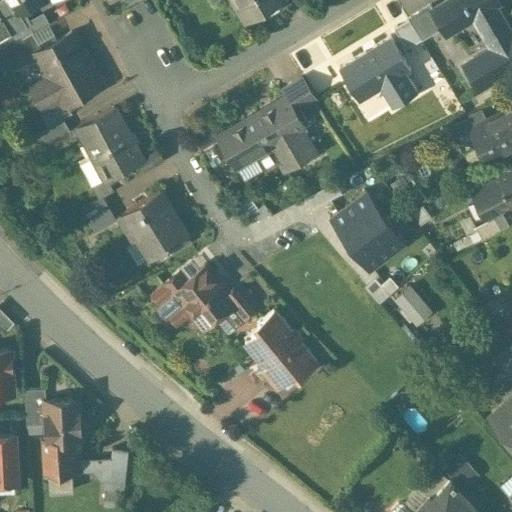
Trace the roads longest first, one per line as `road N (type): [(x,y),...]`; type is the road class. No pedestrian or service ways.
road 1 (secondary): [(0,262),(91,353),(286,511)]
road 2 (residential): [(158,108),(345,0)]
road 3 (residential): [(158,108),(97,0)]
